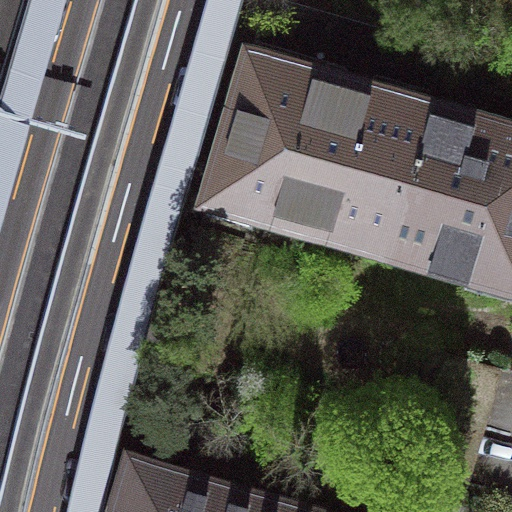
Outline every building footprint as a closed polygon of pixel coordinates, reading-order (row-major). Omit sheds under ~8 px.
[(320,214),(389,234),(428,99),(376,84),(252,48),(241,85),(235,83),(222,129),(228,130),(211,188),(215,189),(216,183),(258,196),(257,201),(319,219),(320,214)] [(428,99),(389,234),(421,243),(419,248),(471,263),(472,258),(511,269),(511,123),(495,119),(428,99)] [(431,349),(398,463),(461,482),(478,425),(494,368),(431,349)] [(116,511),(284,511),(288,499),(232,482),(235,474),(213,468),(192,461),(189,470),(134,454),(116,511)] [(333,511),(288,499),(284,511),(368,511),(347,506),(345,511),(333,511)]
